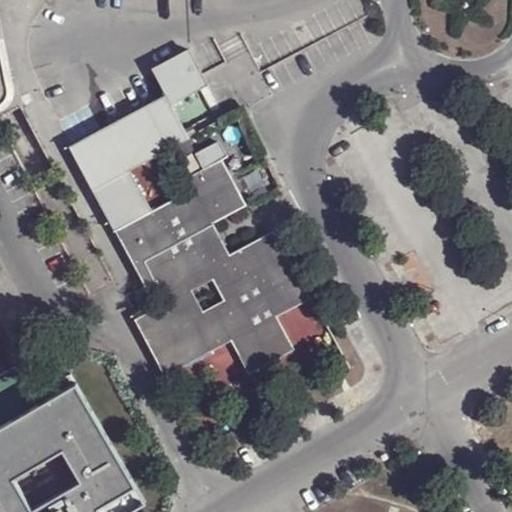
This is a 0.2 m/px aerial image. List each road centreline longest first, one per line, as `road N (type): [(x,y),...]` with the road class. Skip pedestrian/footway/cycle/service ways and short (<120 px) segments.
road 1 (unknown): [(346,76),(486,364)]
road 2 (unknown): [(429,62),(440,112),(511,243)]
